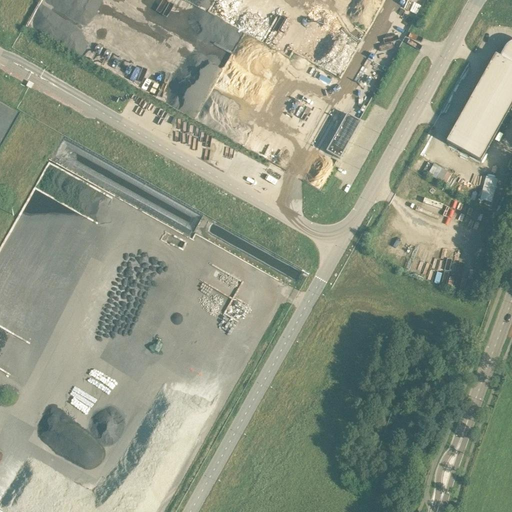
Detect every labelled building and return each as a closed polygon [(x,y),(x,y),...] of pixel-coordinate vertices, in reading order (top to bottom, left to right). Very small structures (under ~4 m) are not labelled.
[(154,22),(150,31),(160,36),(164,27),(154,22)] [(507,49),(507,50),(502,59),(495,55),(446,143),(481,162),(511,106),(511,45),(511,46),(510,46),(509,47),(508,48),(507,49)] [(347,116),(327,152),(340,160),(360,123),(347,116)] [(434,165),(428,175),(436,181),(443,170),(434,165)] [(485,178),(480,204),(493,206),(498,181),(485,178)] [(453,290),(463,293),(466,282),(456,279),(453,290)]
